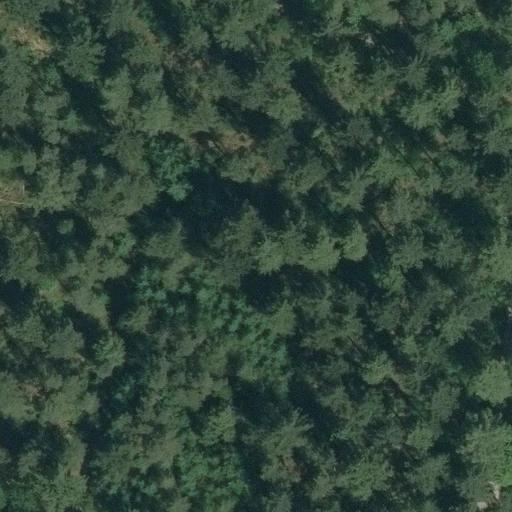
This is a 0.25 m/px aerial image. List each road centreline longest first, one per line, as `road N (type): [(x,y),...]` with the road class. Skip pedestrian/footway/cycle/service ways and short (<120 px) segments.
road 1 (track): [(258,0),(511,101)]
road 2 (track): [(511,311),(467,511)]
